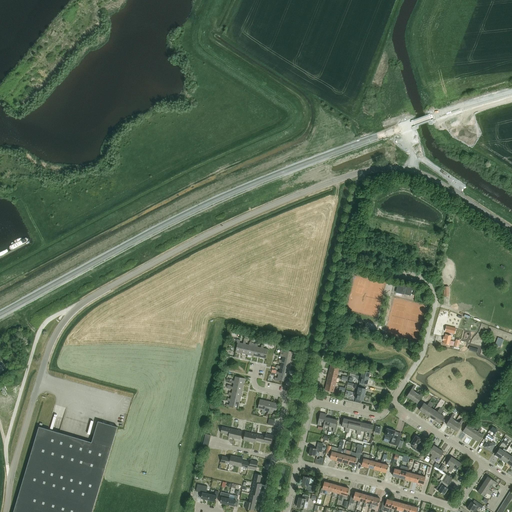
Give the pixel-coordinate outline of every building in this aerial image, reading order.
[(413,287),(398,283),(396,292),(411,295),(413,287)] [(456,328),(446,326),(445,332),(455,334),(456,328)] [(453,345),(454,341),(450,340),(451,336),(446,334),(445,337),(444,337),(443,340),(444,340),(444,343),(453,345)] [(498,337),(495,345),(501,347),(504,339),(498,337)] [(238,342),(236,351),(242,353),(244,343),(243,343),(240,342),(240,340),(238,339),(237,342),(238,342)] [(244,343),(242,353),(248,354),(250,345),(249,344),(246,344),(246,341),(244,340),(243,343),(244,343)] [(252,343),(250,342),(249,344),(250,345),(248,354),(253,356),(256,346),(255,346),(252,345),(252,343)] [(256,346),(253,356),(259,357),(262,347),(261,347),(258,347),(258,344),(256,343),(255,346),(256,346)] [(262,347),(259,357),(266,358),(268,349),(264,348),(264,345),(262,345),(261,347),(262,347)] [(281,353),(280,356),(283,356),(283,355),(292,358),(294,351),(285,349),(284,354),(281,353)] [(291,363),(292,358),(283,355),(283,356),(282,360),(280,359),(279,362),(281,362),(282,361),(291,363)] [(290,369),(291,363),(282,361),(281,362),(279,362),(278,368),(280,368),(280,367),(290,369)] [(277,371),(276,374),(279,374),(279,373),(288,375),(290,369),(280,367),(280,368),(279,371),(277,371)] [(275,377),(275,380),(277,380),(278,380),(287,382),(288,375),(279,373),(279,374),(278,378),(275,377)] [(367,384),(369,378),(361,376),(356,375),(355,377),(357,377),(357,378),(357,379),(358,379),(358,380),(359,380),(360,380),(359,384),(365,386),(365,384),(365,383),(367,384)] [(227,378),(227,380),(232,381),(231,382),(234,383),(234,382),(244,384),(245,378),(236,376),(235,380),(232,380),(232,379),(227,378)] [(231,386),(230,389),(233,389),(233,388),(242,390),(244,384),(234,382),(234,383),(233,386),(231,386)] [(364,387),(365,386),(359,384),(357,393),(365,395),(366,389),(364,388),(364,387)] [(414,385),(407,396),(412,399),(417,392),(413,390),(415,386),(414,385)] [(417,392),(412,399),(417,403),(424,392),(422,391),(420,394),(417,392)] [(365,395),(357,393),(355,392),(355,394),(357,394),(356,399),(362,400),(364,400),(365,395)] [(260,399),(258,408),(262,409),(262,412),(264,413),(265,410),(264,410),(267,400),(260,399)] [(227,404),(227,407),(229,407),(229,406),(238,408),(240,402),(231,400),(230,401),(230,404),(227,404)] [(267,400),(264,410),(265,410),(268,411),(268,414),(270,414),(271,411),(270,411),(272,402),(267,400)] [(422,406),(419,410),(425,413),(432,403),(430,401),(427,405),(424,403),(422,406)] [(432,403),(425,413),(430,417),(434,410),(431,407),(433,404),(432,403)] [(434,410),(430,417),(435,420),(442,409),(440,408),(437,412),(434,410)] [(442,409),(435,420),(440,423),(444,416),(441,414),(444,410),(442,409)] [(320,412),(317,425),(319,425),(320,421),(324,422),(325,417),(326,414),(320,412)] [(453,414),(447,424),(451,428),(456,421),(453,418),(455,415),(453,414)] [(324,422),(322,429),(324,429),(325,425),(329,426),(331,418),(325,417),(324,422)] [(343,418),(341,426),(346,427),(345,431),(347,432),(350,419),(343,418)] [(350,419),(347,432),(349,432),(350,428),(353,429),(355,421),(350,419)] [(456,421),(451,428),(457,431),(464,420),(462,419),(459,423),(456,421)] [(92,511),(118,426),(98,421),(92,442),(39,426),(13,511),(92,511)] [(466,427),(463,431),(468,435),(472,428),(469,426),(472,422),(470,421),(466,427)] [(361,422),(358,434),(360,435),(361,431),(365,432),(367,423),(361,422)] [(475,424),(472,428),(468,435),(473,438),(477,431),(474,429),(477,425),(475,424)] [(477,431),(473,438),(478,441),(483,434),(479,432),(482,429),(480,427),(477,431)] [(389,443),(395,445),(398,436),(394,435),(395,431),(387,428),(384,435),(391,437),(389,443)] [(484,446),(491,451),(496,444),(489,439),(491,436),(488,434),(484,440),(486,441),(487,441),(484,446)] [(421,439),(416,436),(411,444),(416,447),(414,449),(417,451),(420,446),(418,445),(421,439)] [(352,453),(351,456),(356,458),(357,458),(359,459),(361,453),(363,445),(359,444),(357,452),(356,453),(353,452),(352,453)] [(434,445),(429,452),(433,454),(430,458),(432,459),(439,449),(434,445)] [(310,447),(309,454),(315,456),(316,451),(322,452),(323,447),(317,446),(316,448),(310,447)] [(338,448),(335,447),(332,446),(331,451),(332,451),(330,458),(336,460),(338,453),(337,452),(338,448)] [(504,448),(503,450),(500,448),(495,455),(498,457),(498,458),(500,459),(501,458),(505,452),(506,450),(504,448)] [(439,449),(432,459),(434,460),(436,457),(440,459),(444,452),(439,449)] [(345,455),(347,450),(344,450),(343,454),(344,454),(342,462),(348,463),(350,456),(349,456),(345,455)] [(348,463),(355,465),(357,458),(356,458),(351,456),(352,453),(353,452),(350,451),(349,456),(350,456),(348,463)] [(506,462),(511,455),(505,452),(501,458),(504,460),(503,461),(506,463),(507,462),(506,462)] [(340,453),(338,453),(336,460),(342,462),(344,454),(343,454),(340,453)] [(370,460),(369,460),(365,458),(366,454),(364,454),(363,458),(361,466),(368,467),(370,460)] [(376,461),(375,461),(371,460),(372,456),(370,455),(369,460),(370,460),(368,467),(374,469),(376,461)] [(237,456),(235,465),(241,466),(242,460),(243,458),(237,456)] [(382,463),(381,463),(377,462),(378,458),(376,457),(375,461),(376,461),(374,469),(380,471),(382,463)] [(450,471),(457,460),(452,457),(447,464),(450,466),(448,470),(450,471)] [(380,471),(386,472),(388,465),(383,464),(384,459),(382,459),(381,463),(382,463),(380,471)] [(457,460),(450,471),(452,472),(454,469),(457,471),(462,464),(457,460)] [(401,470),(400,470),(396,469),(398,464),(395,464),(394,468),(395,468),(393,476),(399,477),(401,470)] [(407,472),(406,471),(403,470),(404,466),(401,465),(400,470),(401,470),(399,477),(405,479),(407,472)] [(413,473),(412,473),(409,472),(410,468),(407,467),(406,471),(407,472),(405,479),(411,481),(413,473)] [(419,475),(418,475),(415,474),(416,469),(413,469),(412,473),(413,473),(411,481),(417,482),(419,475)] [(417,482),(423,484),(426,477),(421,475),(422,471),(420,470),(418,475),(419,475),(417,482)] [(315,486),(309,485),(310,477),(304,476),(302,485),(307,486),(305,491),(313,492),(315,486)] [(488,476),(484,481),(491,486),(493,483),(497,485),(498,483),(488,476)] [(441,487),(438,485),(436,489),(444,494),(448,488),(445,487),(447,484),(442,480),(440,483),(442,484),(441,487)] [(329,490),(331,483),(325,481),(323,488),(321,488),(320,493),(322,493),(324,489),(328,490),(329,490)] [(484,481),(481,486),(492,493),(493,492),(489,489),(491,486),(484,481)] [(334,492),(337,484),(331,483),(329,490),(328,490),(326,494),(332,496),(334,491),(334,492)] [(208,486),(200,484),(198,484),(196,491),(202,492),(201,498),(208,500),(210,493),(206,492),(208,486)] [(341,493),(343,486),(337,484),(334,492),(334,491),(332,496),(335,497),(336,492),(340,493),(341,493)] [(347,495),(349,488),(343,486),(341,493),(340,493),(338,499),(342,499),(343,494),(347,495)] [(481,486),(478,491),(485,496),(487,493),(490,495),(492,493),(481,486)] [(208,500),(216,501),(217,496),(218,496),(219,491),(216,490),(215,494),(210,493),(208,500)] [(360,500),(362,493),(355,491),(355,493),(352,492),(349,502),(353,503),(355,499),(358,500),(360,500)] [(227,504),(229,498),(230,494),(222,492),(221,496),(222,496),(220,502),(227,504)] [(366,502),(368,495),(362,493),(360,500),(358,500),(357,504),(359,505),(361,501),(365,502),(366,502)] [(306,499),(309,499),(310,496),(303,494),(303,498),(299,497),(297,506),(304,508),(304,507),(306,507),(307,506),(308,503),(308,502),(305,501),(306,499)] [(229,498),(227,504),(235,506),(236,500),(238,500),(239,496),(235,495),(234,499),(229,498)] [(372,504),(374,496),(368,495),(366,502),(365,502),(363,506),(366,507),(367,502),(371,503),(372,504)] [(372,508),(373,504),(378,506),(380,498),(374,496),(372,504),(371,503),(369,508),(372,508)] [(391,508),(393,500),(387,498),(387,500),(384,499),(381,510),(389,511),(390,507),(391,508)] [(397,509),(399,502),(393,500),(391,508),(390,507),(389,511),(391,511),(393,508),(396,509),(397,509)] [(477,505),(482,508),(483,506),(474,500),(473,502),(471,501),(467,508),(472,511),(473,511),(475,511),(476,510),(476,509),(475,508),(477,505)] [(403,511),(405,504),(399,502),(397,509),(396,509),(395,511),(397,511),(398,510),(402,511),(403,511)]
